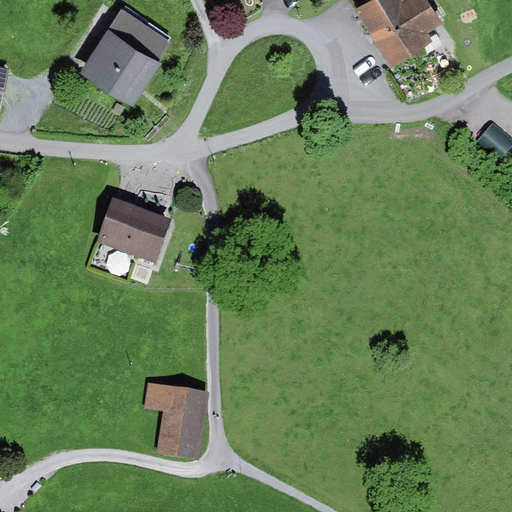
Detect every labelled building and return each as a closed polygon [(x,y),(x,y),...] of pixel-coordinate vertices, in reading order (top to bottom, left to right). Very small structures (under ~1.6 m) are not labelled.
[(453,16),(441,0),(377,0),(362,10),(399,65),(439,38),(433,29),(453,16)] [(180,36),(128,6),(88,77),(140,107),(180,36)] [(13,66),(0,64),(0,107),(6,109),(13,66)] [(181,224),(125,205),(111,247),(166,266),(181,224)] [(206,392),(153,384),(149,411),(171,414),(165,451),(205,457),(215,393),(206,392)]
